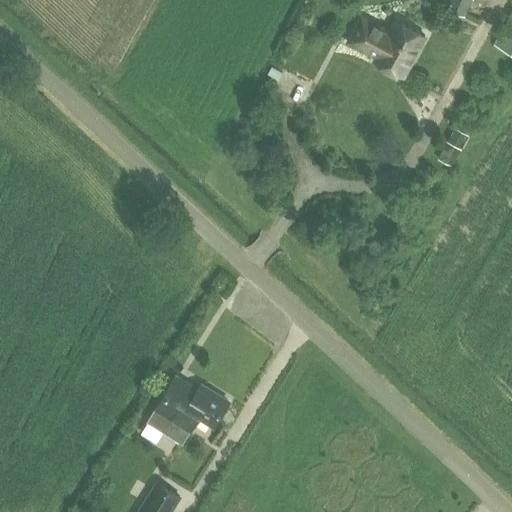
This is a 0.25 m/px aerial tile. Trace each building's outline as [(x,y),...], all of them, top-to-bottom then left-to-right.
[(450,0),(447,9),(466,16),(472,0),(450,0)] [(511,52),(511,10),(494,43),(511,52)] [(392,33),(364,18),(351,41),(379,56),(377,60),(404,75),(427,31),(401,16),(392,33)] [(283,72),(273,66),(269,73),(279,79),(283,72)] [(453,165),(462,148),(448,140),(439,158),(453,165)] [(197,392),(193,390),(195,387),(177,376),(149,420),(183,442),(199,416),(214,425),(229,401),(202,384),(197,392)] [(170,511),(180,496),(158,482),(139,511),(170,511)]
